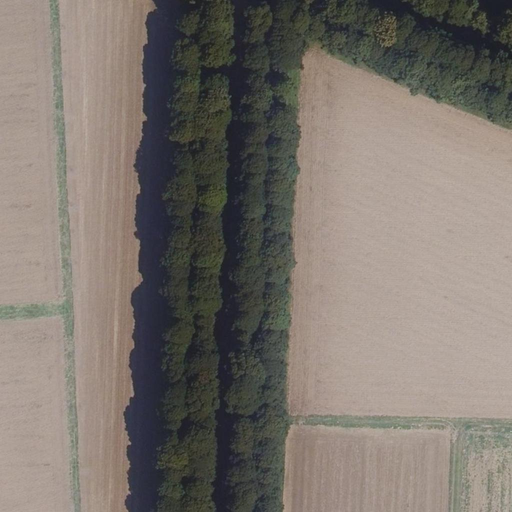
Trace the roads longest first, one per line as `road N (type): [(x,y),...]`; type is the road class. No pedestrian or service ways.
road 1 (track): [(232,0),(217,511)]
road 2 (track): [(511,58),(370,0)]
